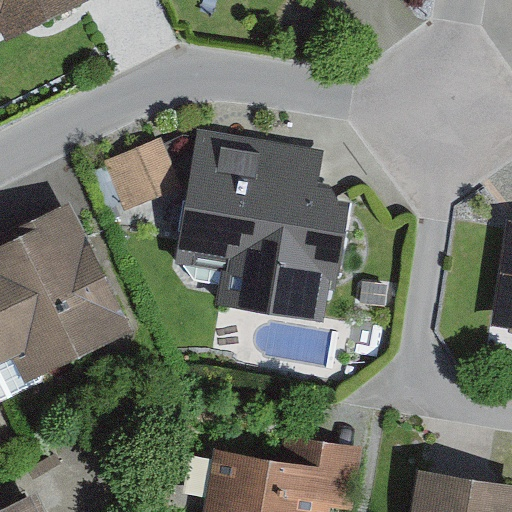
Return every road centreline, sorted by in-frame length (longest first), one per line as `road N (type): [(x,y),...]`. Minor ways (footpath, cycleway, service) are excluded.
road 1 (residential): [(0,163),(167,80),(197,74),(447,109)]
road 2 (residential): [(511,414),(411,396),(447,109)]
